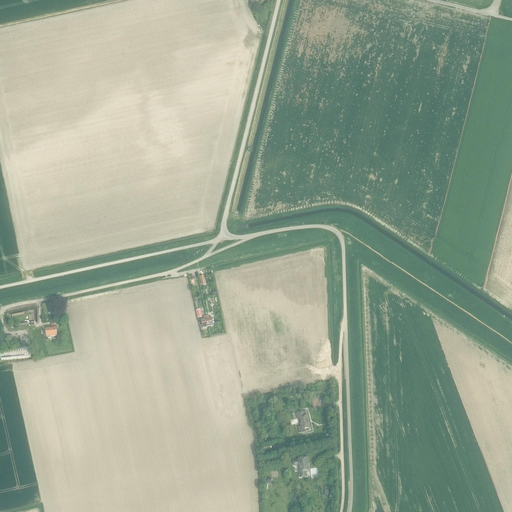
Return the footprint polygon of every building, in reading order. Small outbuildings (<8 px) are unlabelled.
[(206,316),(208,327),(214,326),(212,318),(209,319),(208,316),(206,316)] [(46,337),(57,336),(56,323),(51,323),(52,327),(45,328),(46,337)] [(1,361),(31,358),(30,346),(0,349),(1,361)] [(299,418),(301,426),(297,427),(299,433),(305,432),(304,429),(310,428),(307,416),(304,417),(303,412),(296,413),(298,419),(299,418)] [(306,471),(310,470),(308,458),(299,459),(299,460),(294,461),(294,466),(298,465),(300,477),(307,476),(306,471)]
